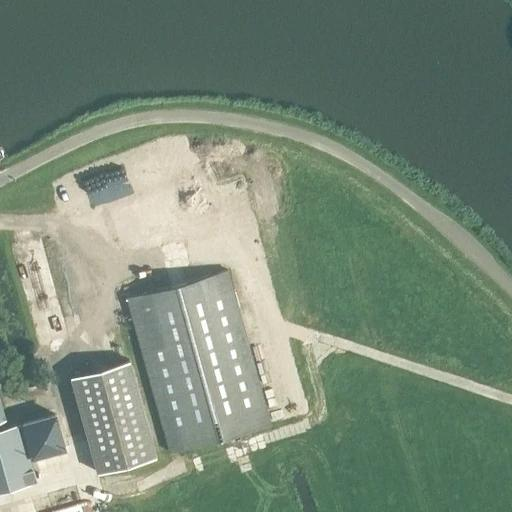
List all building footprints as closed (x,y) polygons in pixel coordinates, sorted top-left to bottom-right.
[(175,220),(225,207),(217,176),(167,189),(175,220)] [(162,222),(158,196),(107,203),(111,229),(162,222)] [(171,454),(271,427),(229,271),(128,299),(171,454)] [(71,377),(98,474),(156,458),(129,361),(71,377)] [(0,489),(35,481),(20,424),(0,429),(0,489)]
